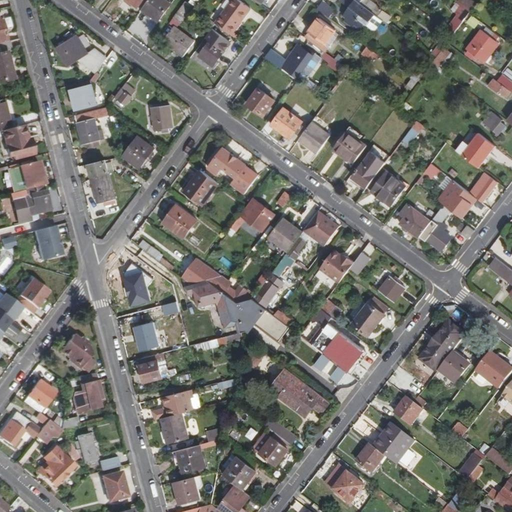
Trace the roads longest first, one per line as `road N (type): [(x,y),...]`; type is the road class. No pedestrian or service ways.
road 1 (residential): [(446,284),(212,110)]
road 2 (residential): [(92,276),(20,0)]
road 3 (residential): [(275,511),(446,284)]
road 4 (residential): [(154,511),(92,276)]
road 5 (residential): [(212,110),(92,276)]
road 6 (residential): [(212,110),(62,0)]
road 7 (residential): [(92,276),(0,397)]
road 8 (residential): [(212,110),(294,0)]
